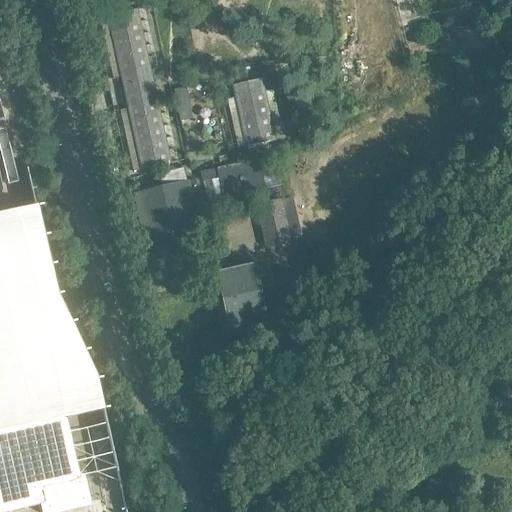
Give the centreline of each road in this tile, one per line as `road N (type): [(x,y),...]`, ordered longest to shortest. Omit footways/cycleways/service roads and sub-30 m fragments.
road 1 (unclassified): [(192,511),(185,460),(146,397),(122,317),(43,0)]
road 2 (track): [(372,417),(511,261)]
road 3 (track): [(281,511),(372,417)]
